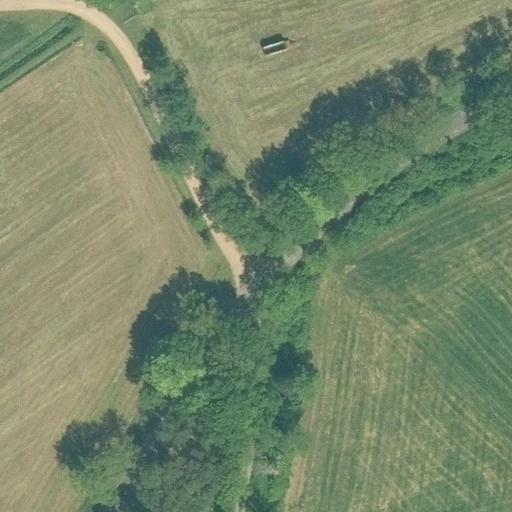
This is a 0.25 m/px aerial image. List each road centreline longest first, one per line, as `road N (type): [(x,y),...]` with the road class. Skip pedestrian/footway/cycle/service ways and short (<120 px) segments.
road 1 (tertiary): [(111,511),(209,353),(291,252),(424,137),(511,106)]
road 2 (track): [(239,511),(260,383),(253,292)]
